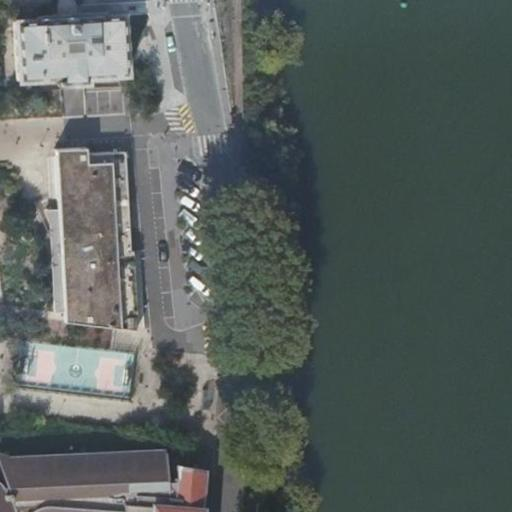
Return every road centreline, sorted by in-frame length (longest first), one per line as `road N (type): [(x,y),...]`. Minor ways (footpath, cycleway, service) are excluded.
road 1 (tertiary): [(208,119),(237,343),(230,511)]
road 2 (unclassified): [(62,129),(208,119)]
road 3 (tertiary): [(187,0),(208,119)]
